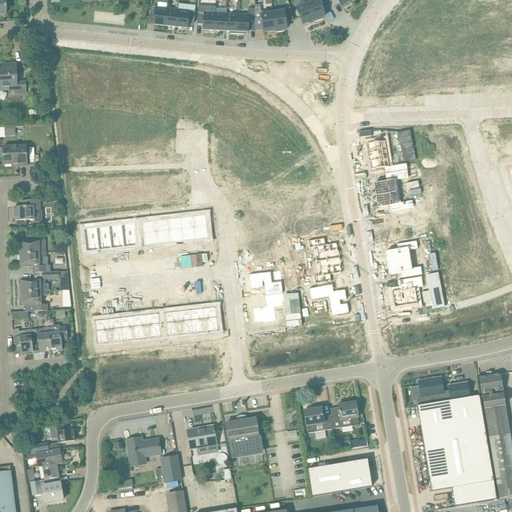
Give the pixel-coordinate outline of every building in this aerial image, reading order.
[(318,0),(317,0),(307,4),(314,21),(315,22),(322,19),(322,18),(325,17),(318,0)] [(429,0),(426,4),(426,5),(427,4),(436,13),(437,13),(442,7),(435,0),(429,0)] [(455,0),(450,24),(460,26),(463,9),(474,12),(476,0),(455,0)] [(476,0),(474,12),(485,14),(482,28),(493,30),(498,3),(488,1),(488,0),(476,0)] [(149,16),(148,20),(155,21),(154,26),(165,27),(167,9),(166,9),(167,4),(158,3),(158,7),(158,8),(153,7),(152,16),(149,16)] [(307,4),(296,8),(303,25),(314,21),(307,4)] [(411,4),(403,13),(418,27),(425,19),(433,27),(442,18),(437,13),(436,13),(427,4),(426,5),(419,12),(411,4)] [(198,11),(198,25),(204,25),(203,31),(214,31),(215,14),(216,14),(216,9),(215,9),(204,8),(204,11),(199,11),(198,11)] [(290,8),(272,11),(275,31),(276,31),(276,33),(284,32),(284,30),(287,29),(286,22),(293,21),(290,8)] [(167,9),(165,27),(176,28),(178,10),(167,9)] [(178,10),(176,28),(187,29),(188,23),(194,24),(195,12),(189,11),(178,10)] [(272,11),(261,13),(263,33),(275,31),(272,11)] [(403,30),(395,38),(412,49),(419,42),(410,34),(418,27),(403,13),(395,22),(403,30)] [(215,14),(214,31),(225,32),(226,14),(216,14),(215,14)] [(226,14),(225,32),(230,32),(230,34),(237,34),(238,15),(226,14)] [(238,15),(237,34),(238,34),(243,35),(243,33),(248,33),(249,15),(238,15)] [(382,40),(375,54),(385,59),(384,66),(405,69),(408,64),(397,58),(401,49),(382,40)] [(486,64),(475,65),(475,70),(476,88),(488,87),(487,71),(493,70),(493,58),(485,59),(486,64)] [(77,67),(63,65),(66,99),(74,100),(76,82),(85,83),(87,60),(78,59),(77,67)] [(87,60),(85,83),(93,84),(91,101),(102,102),(105,72),(96,71),(97,61),(87,60)] [(105,72),(102,102),(113,103),(114,86),(123,87),(125,64),(116,63),(115,73),(105,72)] [(125,64),(123,87),(131,88),(129,104),(140,105),(143,76),(133,75),(134,65),(125,64)] [(8,69),(0,69),(0,90),(16,90),(17,94),(25,93),(25,82),(16,82),(16,65),(8,65),(8,69)] [(369,71),(367,83),(387,86),(388,76),(406,78),(408,69),(405,69),(384,66),(382,66),(381,73),(369,71)] [(444,66),(432,66),(433,71),(433,89),(444,89),(444,71),(444,66)] [(140,105),(140,106),(150,107),(152,90),(160,91),(163,68),(153,67),(152,77),(143,76),(140,105)] [(160,91),(159,107),(168,108),(170,91),(184,92),(185,80),(171,79),(172,69),(163,68),(160,91)] [(510,68),(499,69),(500,87),(511,86),(510,68)] [(454,70),(444,71),(444,89),(455,88),(454,70)] [(465,70),(454,70),(455,88),(466,88),(465,70)] [(475,70),(465,70),(466,88),(476,88),(475,70)] [(213,80),(211,87),(215,88),(212,98),(219,100),(216,110),(224,112),(225,110),(234,94),(227,92),(231,81),(218,77),(217,81),(213,80)] [(367,83),(366,95),(376,97),(374,109),(396,108),(397,99),(385,98),(387,86),(367,83)] [(234,94),(225,110),(234,116),(239,108),(247,113),(259,96),(252,91),(247,97),(236,89),(234,94)] [(255,119),(247,131),(255,136),(274,115),(263,108),(267,101),(259,96),(247,113),(255,119)] [(274,115),(255,136),(262,143),(272,134),(279,141),(294,127),(288,120),(282,125),(274,115)] [(285,148),(277,155),(284,163),(302,151),(304,149),(295,139),(301,134),(294,127),(279,141),(285,148)] [(380,142),(367,144),(371,171),(384,169),(385,175),(407,171),(406,165),(395,166),(394,156),(387,157),(385,141),(380,142)] [(3,148),(0,148),(0,158),(3,158),(3,165),(13,165),(17,164),(18,167),(27,166),(26,146),(16,146),(3,147),(3,148)] [(284,163),(282,164),(287,173),(296,168),(300,177),(319,167),(314,158),(308,162),(302,151),(284,163)] [(305,185),(291,192),(295,200),(298,199),(321,191),(323,191),(317,179),(323,175),(319,167),(300,177),(305,185)] [(386,182),(374,184),(376,196),(399,192),(397,181),(409,179),(407,172),(385,175),(386,182)] [(321,191),(298,199),(300,209),(310,207),(311,216),(317,215),(332,213),(331,203),(323,205),(321,191)] [(399,192),(376,196),(377,207),(390,205),(391,212),(413,208),(412,200),(401,202),(399,192)] [(22,207),(14,207),(14,221),(34,220),(34,211),(40,210),(39,200),(21,201),(22,207)] [(391,219),(380,221),(381,226),(380,226),(381,233),(382,233),(383,239),(403,236),(400,219),(409,217),(408,210),(390,213),(391,219)] [(313,226),(303,228),(305,239),(328,235),(326,223),(334,222),(332,213),(317,215),(311,216),(313,226)] [(206,215),(193,217),(195,240),(208,239),(206,215)] [(193,217),(180,218),(183,242),(195,240),(193,217)] [(180,218),(167,220),(170,243),(183,242),(180,218)] [(167,220),(155,221),(158,244),(170,243),(167,220)] [(155,221),(142,223),(145,246),(158,244),(155,221)] [(134,224),(121,225),(124,248),(137,247),(134,224)] [(121,225),(108,227),(111,250),(124,248),(121,225)] [(108,227),(96,228),(99,251),(111,250),(108,227)] [(96,228),(83,230),(85,253),(99,251),(96,228)] [(43,229),(27,229),(27,237),(43,237),(43,229)] [(324,239),(308,242),(309,249),(314,249),(316,262),(340,259),(339,251),(338,251),(336,244),(325,246),(324,239)] [(39,240),(19,241),(20,254),(45,253),(45,250),(45,240),(39,240)] [(398,250),(385,252),(386,257),(387,264),(410,260),(409,251),(418,249),(416,241),(397,245),(398,250)] [(45,253),(20,254),(20,268),(33,267),(33,274),(42,273),(46,273),(46,266),(45,257),(46,257),(45,253)] [(318,276),(313,277),(315,285),(331,282),(330,276),(341,274),(340,266),(341,266),(340,259),(316,262),(318,276)] [(410,260),(387,264),(388,270),(389,275),(402,273),(402,278),(422,275),(421,267),(412,269),(410,260)] [(271,273),(249,275),(250,290),(264,289),(265,296),(283,294),(281,282),(272,283),(271,273)] [(399,291),(391,292),(394,309),(418,305),(415,289),(423,288),(421,277),(398,281),(399,291)] [(40,279),(20,280),(21,294),(47,292),(47,290),(49,290),(49,286),(47,284),(40,285),(40,279)] [(332,285),(309,289),(311,301),(328,298),(331,317),(349,314),(345,290),(333,292),(332,285)] [(47,292),(21,294),(21,306),(34,306),(34,312),(47,311),(47,305),(41,305),(41,296),(47,296),(47,292)] [(267,307),(253,309),(254,323),(262,322),(262,323),(276,321),(275,307),(282,307),(282,302),(284,302),(283,294),(265,296),(266,304),(267,304),(267,307)] [(216,308),(203,309),(205,332),(218,331),(216,308)] [(203,309),(190,311),(193,334),(205,332),(203,309)] [(190,311),(178,312),(180,335),(193,334),(190,311)] [(178,312),(164,313),(167,337),(180,335),(178,312)] [(158,314),(145,316),(148,339),(161,337),(158,314)] [(145,316),(133,317),(135,340),(148,339),(145,316)] [(133,317),(120,319),(123,342),(135,340),(133,317)] [(120,319),(108,320),(110,343),(123,342),(120,319)] [(108,320),(95,321),(97,345),(110,343),(108,320)] [(53,328),(48,329),(51,350),(60,349),(60,351),(62,350),(61,341),(68,340),(66,327),(60,328),(60,325),(53,326),(53,328)] [(37,330),(31,331),(32,345),(38,344),(39,353),(42,353),(42,351),(51,350),(48,329),(43,330),(37,330)] [(19,330),(13,330),(14,347),(20,346),(22,355),(24,355),(24,353),(33,352),(32,345),(31,331),(19,332),(19,330)] [(481,378),(479,378),(482,395),(484,408),(499,499),(511,496),(511,443),(511,444),(505,405),(502,391),(503,391),(500,374),(481,378)] [(421,398),(418,399),(419,406),(445,402),(443,392),(441,378),(418,382),(419,387),(421,398)] [(467,384),(448,387),(449,391),(451,401),(469,398),(467,384)] [(419,406),(417,407),(419,417),(422,435),(484,425),(479,396),(469,398),(451,401),(445,402),(419,406)] [(338,408),(330,409),(331,416),(333,430),(359,426),(358,418),(355,403),(338,406),(338,408)] [(321,408),(304,411),(307,434),(333,430),(331,416),(323,417),(321,408)] [(255,419),(225,424),(227,434),(228,441),(229,441),(231,458),(251,455),(261,453),(258,436),(257,429),(255,419)] [(67,425),(50,428),(52,439),(58,438),(58,443),(59,444),(74,441),(73,432),(75,432),(74,429),(73,423),(67,425)] [(484,425),(422,435),(431,492),(452,489),(493,482),(484,425)] [(188,431),(187,431),(189,441),(190,450),(216,446),(214,436),(213,427),(202,428),(202,430),(188,432),(188,431)] [(142,438),(126,441),(131,467),(146,464),(144,456),(151,455),(152,456),(161,455),(158,440),(149,441),(149,442),(142,443),(142,438)] [(367,440),(360,441),(361,448),(368,447),(367,440)] [(30,444),(24,445),(25,456),(35,454),(47,452),(45,443),(33,446),(30,446),(30,444)] [(47,452),(35,454),(38,468),(43,467),(45,480),(53,479),(54,484),(60,483),(59,478),(56,464),(62,463),(60,450),(47,452)] [(177,457),(161,459),(163,469),(163,471),(165,484),(181,481),(177,457)] [(367,460),(307,470),(312,497),(372,487),(367,460)] [(0,498),(14,497),(10,466),(0,467),(0,498)] [(163,469),(155,470),(158,485),(165,484),(163,471),(163,469)] [(230,470),(223,471),(224,481),(231,480),(230,470)] [(122,477),(115,478),(117,490),(124,489),(123,482),(122,477)] [(46,486),(42,487),(43,494),(45,504),(63,500),(60,483),(54,484),(53,479),(45,480),(46,486)] [(15,511),(14,497),(0,498),(0,511),(15,511)] [(185,511),(184,502),(107,511),(185,511)]
